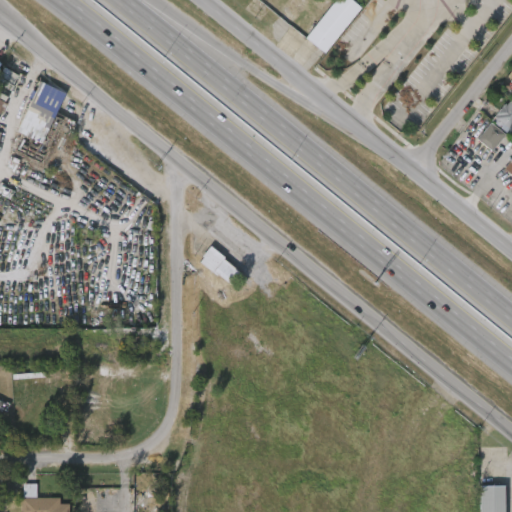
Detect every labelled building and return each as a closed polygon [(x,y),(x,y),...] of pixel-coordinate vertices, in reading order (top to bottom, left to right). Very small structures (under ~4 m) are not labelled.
[(349,23),(325,54),(306,39),(336,0),(350,0),(361,8),(349,23)] [(65,95),(55,116),(63,120),(42,164),(15,151),(22,135),(15,131),(39,83),(65,95)] [(511,101),(511,137),(492,122),(505,104),(507,106),(511,101)] [(496,142),(490,150),(475,138),(488,122),(503,134),(496,142)] [(482,161),(496,146),(482,133),(468,149),(482,161)] [(511,176),(503,170),(511,158),(511,150),(511,149),(511,147),(511,176)] [(242,273),(232,285),(218,273),(216,275),(199,261),(203,257),(201,255),(210,245),(242,273)] [(221,296),(232,283),(202,258),(191,271),(221,296)] [(501,486),(501,511),(476,511),(476,486),(501,486)] [(59,498),(59,504),(69,504),(69,511),(20,511),(20,497),(59,498)]
